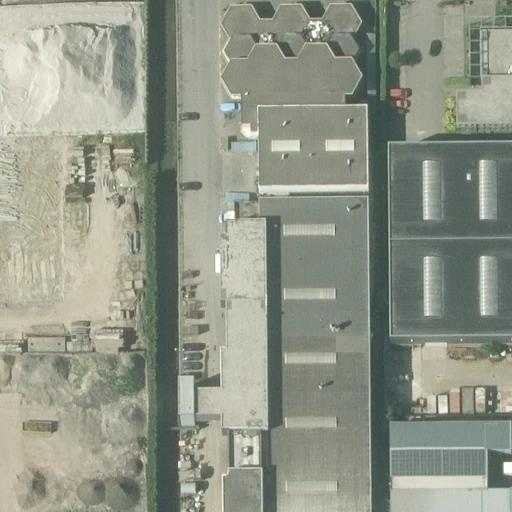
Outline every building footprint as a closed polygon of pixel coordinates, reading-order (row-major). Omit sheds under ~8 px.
[(224,86),(233,101),(241,101),(242,133),(247,133),(247,141),(258,141),(259,196),(368,195),(367,115),(345,115),(345,100),(350,100),(359,84),(350,70),(359,55),(350,41),(358,27),(349,12),(332,12),(324,26),(308,26),(299,12),(282,13),(274,27),(258,27),(250,13),(232,13),(224,28),(232,43),(224,57),(232,71),(224,86)] [(456,134),(511,133),(511,37),(481,38),(481,88),(482,88),(482,100),(456,100),(456,134)] [(0,300),(62,300),(62,138),(0,137),(0,300)] [(390,348),(511,347),(511,153),(389,154),(390,348)] [(222,439),(261,439),(262,488),(228,489),(228,511),(371,511),(369,207),(259,208),(260,232),(226,233),(226,243),(220,243),(221,314),(227,314),(227,358),(221,358),(222,399),(205,399),(194,399),(194,388),(179,388),(180,424),(205,424),(222,424),(222,439)] [(511,429),(390,430),(390,511),(511,511),(511,504),(511,496),(488,496),(488,457),(511,458),(511,429)]
